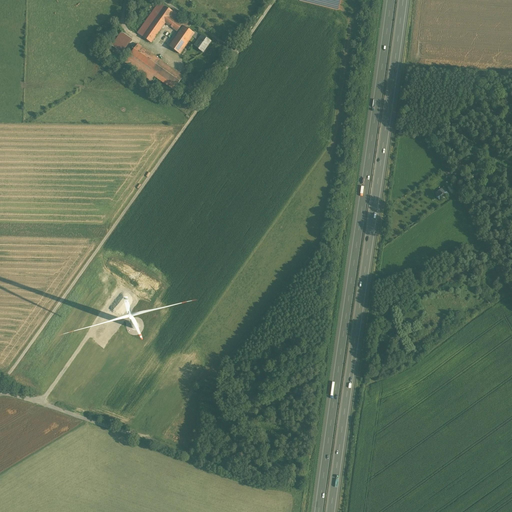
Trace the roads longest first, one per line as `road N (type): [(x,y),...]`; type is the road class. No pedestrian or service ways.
road 1 (motorway): [(330,511),(402,0)]
road 2 (motorway): [(389,0),(318,511)]
road 3 (track): [(273,0),(0,386)]
road 4 (track): [(38,401),(119,287)]
road 5 (track): [(0,387),(131,433)]
road 6 (track): [(452,181),(511,289)]
